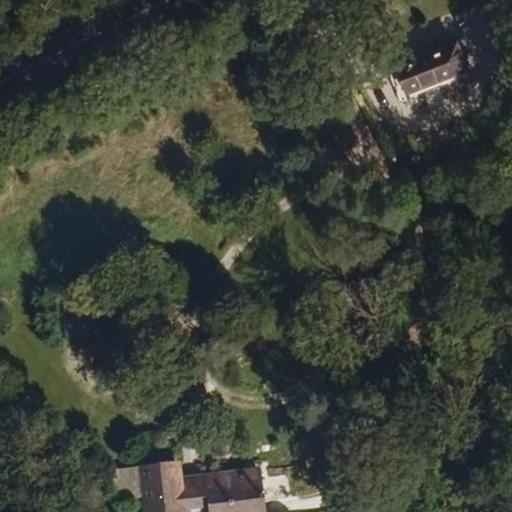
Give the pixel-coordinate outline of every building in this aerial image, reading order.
[(366,121),(413,97),(398,65),(351,89),(366,121)] [(80,302),(60,305),(66,336),(85,333),(80,302)] [(96,326),(96,302),(84,302),(84,326),(96,326)] [(267,511),(262,468),(178,477),(176,465),(142,469),(145,496),(147,511),(267,511)] [(125,498),(145,496),(142,469),(122,471),(125,498)]
